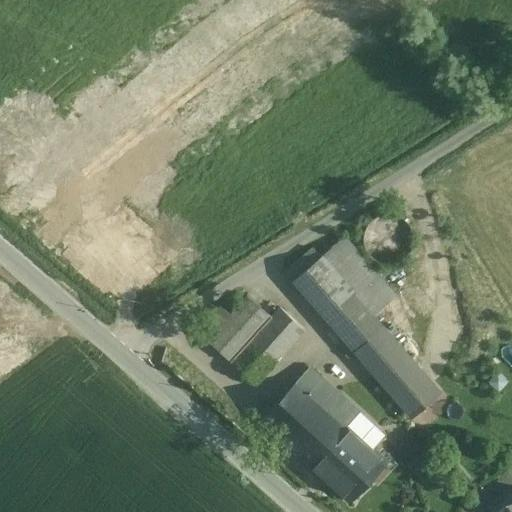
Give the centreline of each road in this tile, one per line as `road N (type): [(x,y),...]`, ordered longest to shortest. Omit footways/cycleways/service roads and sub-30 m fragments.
road 1 (unclassified): [(118,351),(511,111)]
road 2 (tertiary): [(118,351),(305,511)]
road 3 (tertiary): [(0,249),(118,351)]
